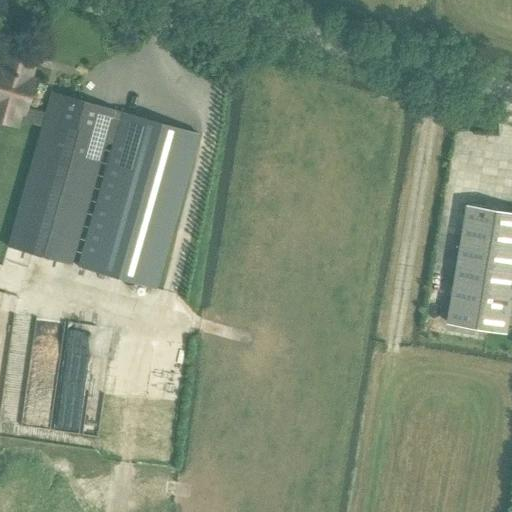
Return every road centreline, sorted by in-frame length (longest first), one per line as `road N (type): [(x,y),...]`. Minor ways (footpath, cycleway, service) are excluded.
road 1 (unclassified): [(511,90),(197,0)]
road 2 (track): [(168,326),(0,272)]
